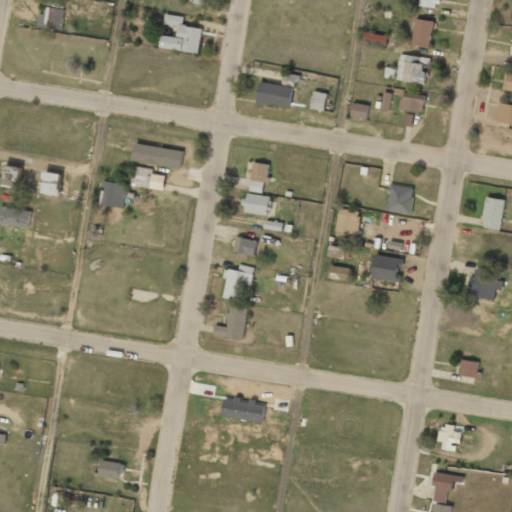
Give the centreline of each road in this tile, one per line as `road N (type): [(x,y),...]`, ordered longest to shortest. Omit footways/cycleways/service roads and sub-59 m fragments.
road 1 (residential): [(511,413),(0,328)]
road 2 (residential): [(511,171),(0,87)]
road 3 (residential): [(398,511),(480,0)]
road 4 (residential): [(159,511),(241,0)]
